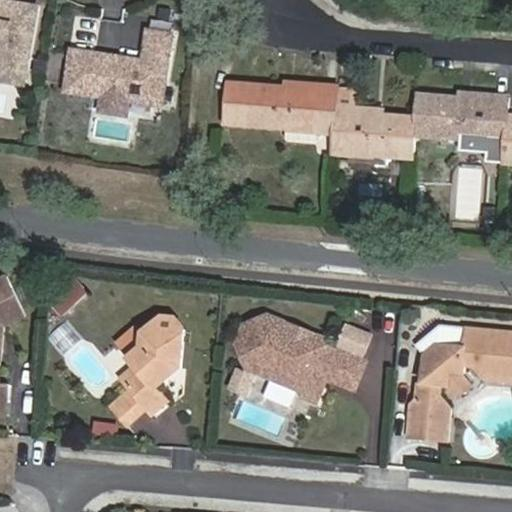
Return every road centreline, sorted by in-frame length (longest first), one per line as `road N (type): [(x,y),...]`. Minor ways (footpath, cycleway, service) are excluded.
road 1 (tertiary): [(511,276),(0,218)]
road 2 (residential): [(110,473),(511,510)]
road 3 (residential): [(279,18),(424,45),(511,51)]
